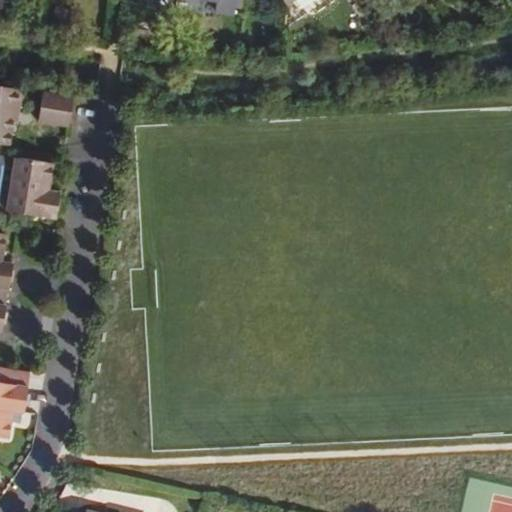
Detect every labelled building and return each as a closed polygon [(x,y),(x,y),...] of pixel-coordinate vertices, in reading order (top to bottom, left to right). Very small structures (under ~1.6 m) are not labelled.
[(215,0),(217,0),(215,10),(234,14),(235,0),(215,0)] [(15,106),(22,107),(24,90),(0,85),(0,143),(9,145),(15,106)] [(43,93),(38,120),(70,125),(74,97),(43,93)] [(59,192),(48,190),(52,163),(14,157),(5,210),(54,218),(59,192)] [(0,296),(5,297),(6,289),(7,289),(12,263),(1,261),(5,234),(0,233),(0,296)] [(0,437),(8,439),(11,422),(18,424),(20,412),(23,413),(27,387),(0,382),(0,437)]
